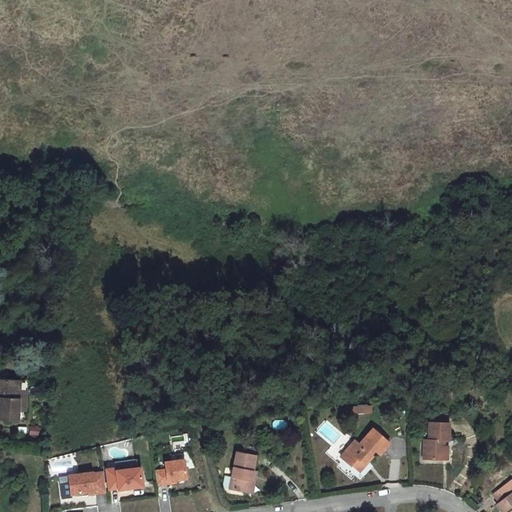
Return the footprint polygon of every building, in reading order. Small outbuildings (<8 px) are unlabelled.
[(20,389),(21,380),(0,378),(0,395),(2,396),(1,417),(19,418),(19,409),(20,389)] [(28,390),(20,389),(19,409),(27,410),(28,390)] [(448,439),(448,420),(428,420),(427,439),(423,439),(423,459),(442,459),(443,445),(441,445),(441,439),(448,439)] [(378,452),(387,442),(371,428),(359,442),(354,439),(341,458),(347,464),(348,462),(357,469),(362,462),(361,461),(364,456),(366,458),(370,453),(369,451),(371,448),(378,452)] [(247,492),(254,454),(234,452),(228,488),(247,492)] [(165,471),(154,473),(156,487),(167,485),(167,482),(174,481),(185,479),(182,461),(163,464),(165,471)] [(134,462),(114,466),(115,470),(115,473),(135,469),(134,462)] [(115,470),(105,472),(108,492),(117,490),(118,491),(142,488),(139,469),(135,469),(115,473),(115,470)] [(91,476),(67,480),(69,487),(59,488),(61,503),(71,502),(71,498),(88,496),(94,495),(94,497),(105,496),(102,476),(91,477),(91,476)] [(58,481),(59,488),(69,487),(67,480),(58,481)] [(511,511),(511,482),(499,491),(504,500),(500,503),(497,506),(501,511),(511,511)] [(495,495),(500,503),(504,500),(499,491),(495,495)]
